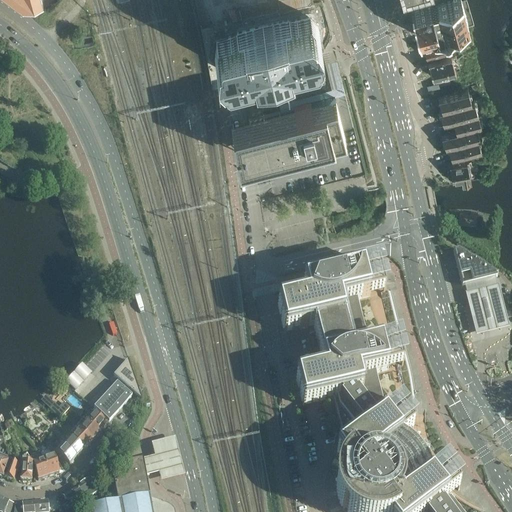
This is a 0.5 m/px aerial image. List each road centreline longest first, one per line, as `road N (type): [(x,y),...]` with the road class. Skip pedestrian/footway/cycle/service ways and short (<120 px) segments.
road 1 (tertiary): [(214,511),(158,296),(99,118),(45,39),(0,2)]
road 2 (tertiary): [(0,22),(86,133),(174,407),(199,511)]
road 3 (unclassified): [(405,234),(268,266),(238,120)]
road 4 (primary): [(342,0),(405,234)]
road 5 (primary): [(405,234),(425,320),(462,412)]
road 6 (primary): [(480,394),(457,353),(424,229)]
road 7 (residential): [(0,489),(20,495),(62,484),(120,424)]
